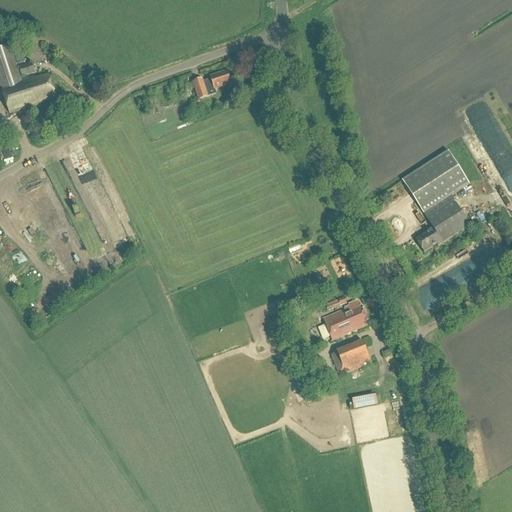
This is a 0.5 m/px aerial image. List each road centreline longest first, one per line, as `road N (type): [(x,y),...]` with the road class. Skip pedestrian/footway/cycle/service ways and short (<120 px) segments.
road 1 (tertiary): [(414,337),(315,156),(282,33)]
road 2 (unclassified): [(0,176),(79,130),(129,85),(282,33)]
road 3 (tertiary): [(448,511),(414,337)]
